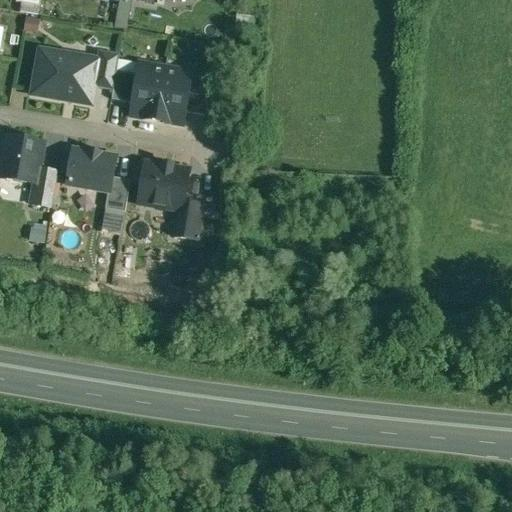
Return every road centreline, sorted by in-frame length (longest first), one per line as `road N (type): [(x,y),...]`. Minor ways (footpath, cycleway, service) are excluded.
road 1 (trunk): [(511,435),(0,354)]
road 2 (residential): [(211,146),(0,112)]
